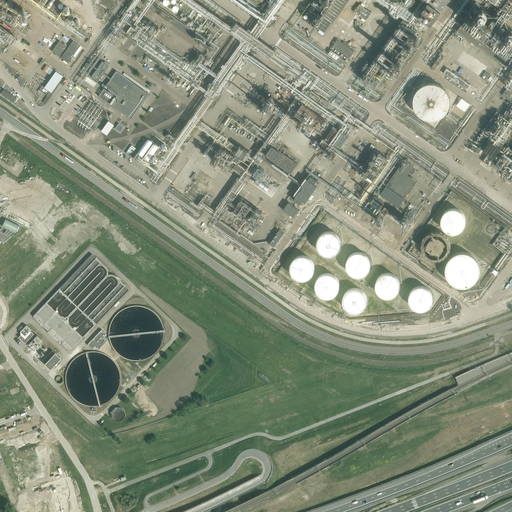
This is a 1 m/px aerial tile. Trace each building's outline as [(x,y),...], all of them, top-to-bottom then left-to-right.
[(0,32),(2,34),(2,33),(5,34),(6,28),(12,26),(13,27),(14,26),(13,23),(16,26),(30,29),(21,20),(22,14),(16,9),(19,8),(18,7),(21,6),(20,3),(15,4),(13,0),(8,0),(5,4),(5,5),(0,4),(0,32)] [(140,0),(140,1),(193,38),(197,33),(150,0),(140,0)] [(329,0),(312,26),(323,33),(345,0),(329,0)] [(430,0),(418,17),(431,26),(449,0),(430,0)] [(511,0),(489,0),(511,15),(511,0)] [(354,12),(366,20),(371,13),(359,4),(354,12)] [(502,64),(506,58),(503,56),(511,44),(511,30),(476,5),(456,32),(502,64)] [(357,24),(361,18),(352,12),(348,18),(357,24)] [(195,81),(202,71),(132,23),(125,33),(195,81)] [(394,67),(398,70),(398,66),(404,66),(402,64),(417,44),(413,44),(408,40),(412,40),(409,37),(406,41),(404,41),(406,39),(402,36),(393,36),(374,61),(381,61),(374,70),(377,71),(372,71),(370,74),(370,76),(368,79),(370,80),(371,80),(376,84),(390,67),(393,69),(394,67)] [(332,46),(349,58),(354,51),(337,39),(332,46)] [(59,40),(52,50),(59,56),(66,45),(59,40)] [(73,41),(61,58),(68,63),(80,46),(73,41)] [(331,51),(328,55),(336,61),(339,56),(331,51)] [(479,76),(486,66),(465,52),(458,62),(479,76)] [(439,55),(431,67),(435,69),(442,58),(439,55)] [(102,61),(92,76),(99,80),(109,65),(102,61)] [(47,64),(43,69),(51,75),(55,70),(47,64)] [(443,73),(468,90),(471,85),(447,68),(443,73)] [(98,95),(131,119),(149,94),(116,70),(98,95)] [(481,77),(485,80),(489,74),(485,71),(481,77)] [(43,89),(51,94),(63,77),(55,72),(43,89)] [(25,81),(20,75),(17,77),(22,84),(25,81)] [(417,114),(424,119),(433,120),(442,117),(448,110),(450,101),(448,92),(442,85),(433,82),(424,83),(417,88),(412,97),(412,106),(417,114)] [(479,95),(485,86),(481,83),(474,91),(479,95)] [(17,98),(3,88),(0,92),(14,101),(17,98)] [(295,113),(320,131),(328,120),(303,102),(295,113)] [(90,128),(100,112),(91,106),(88,112),(83,109),(77,120),(90,128)] [(469,114),(471,116),(476,109),(472,106),(467,111),(469,113),(469,114)] [(498,112),(477,138),(486,155),(484,162),(499,166),(496,175),(510,180),(511,183),(511,149),(507,145),(511,127),(511,108),(510,116),(498,112)] [(100,130),(107,134),(114,125),(108,120),(100,130)] [(119,123),(114,129),(120,133),(124,127),(119,123)] [(148,138),(139,151),(137,150),(132,157),(145,166),(159,146),(148,138)] [(126,153),(130,156),(136,148),(131,145),(126,153)] [(297,163),(272,145),(265,154),(290,172),(297,163)] [(376,149),(362,169),(371,175),(386,155),(376,149)] [(404,159),(386,184),(380,193),(398,205),(404,197),(405,197),(417,180),(409,174),(414,166),(404,159)] [(280,179),(258,164),(253,171),(275,186),(280,179)] [(305,202),(317,185),(314,183),(316,179),(310,175),(308,178),(306,177),(294,194),(295,195),(293,198),(299,203),(302,199),(305,202)] [(372,200),(366,210),(396,231),(401,224),(386,214),(388,211),(372,200)] [(298,209),(288,202),(283,209),(293,216),(298,209)] [(255,204),(249,212),(255,217),(261,208),(255,204)] [(441,220),(443,226),(448,230),(454,231),(460,229),(465,225),(466,219),(465,213),(462,208),(456,205),(450,206),(444,209),(441,214),(441,220)] [(5,219),(2,226),(15,233),(19,226),(5,219)] [(279,229),(269,243),(274,246),(283,232),(279,229)] [(316,245),(319,251),(324,254),(330,255),(336,254),(340,249),(342,243),(341,237),(337,232),(332,230),(325,230),(320,233),(317,239),(316,245)] [(423,248),(425,253),(430,257),(436,258),(442,256),(446,252),(448,246),(447,240),(443,235),(438,233),(431,233),(426,236),(423,241),(423,248)] [(346,266),(349,272),(354,275),(360,277),(366,275),(370,270),(372,264),(371,258),(367,254),(361,251),(355,251),(350,255),(347,260),(346,266)] [(450,279),(457,284),(465,285),(473,282),(479,276),(481,268),(479,260),(473,254),(466,251),(457,252),(450,256),(447,264),(446,272),(450,279)] [(289,269),(292,275),(297,279),(303,280),(309,278),(313,274),(315,268),(314,262),(310,257),(304,254),(298,255),(293,258),(290,263),(289,269)] [(314,287),(317,293),(322,296),(328,298),(334,296),(338,291),(340,285),(339,279),(335,275),(330,272),(323,272),(318,276),(315,281),(314,287)] [(376,287),(378,292),(383,296),(389,297),(395,295),(399,291),(401,285),(400,279),(396,274),(391,272),(385,272),(379,275),(376,280),(376,287)] [(409,300),(411,306),(416,310),(422,311),(428,309),(432,305),(434,299),(433,293),(429,288),(424,285),(417,286),(412,289),(409,294),(409,300)] [(342,301),(345,307),(349,311),(356,312),(361,310),(366,306),(368,300),(367,294),(363,289),(357,286),(351,287),(346,290),(342,295),(342,301)] [(54,308),(46,300),(32,314),(69,351),(83,336),(75,328),(79,324),(75,325),(72,324),(70,323),(68,321),(68,319),(68,317),(68,315),(67,314),(64,314),(61,314),(59,313),(58,310),(57,307),(58,304),(54,308)] [(25,344),(34,334),(31,332),(30,331),(31,329),(27,326),(27,325),(26,325),(25,326),(20,332),(22,334),(21,335),(18,337),(25,344)] [(90,348),(92,349),(95,347),(98,350),(107,340),(104,337),(106,334),(105,333),(104,332),(104,331),(103,331),(102,330),(101,329),(101,330),(87,344),(88,346),(89,347),(90,348)] [(31,344),(29,345),(33,349),(42,340),(37,335),(29,343),(31,344)] [(42,361),(44,363),(44,364),(49,368),(49,369),(50,369),(51,368),(60,359),(60,358),(60,357),(55,352),(52,350),(42,361)] [(397,504),(395,499),(389,501),(388,499),(384,500),(387,508),(397,504)]
